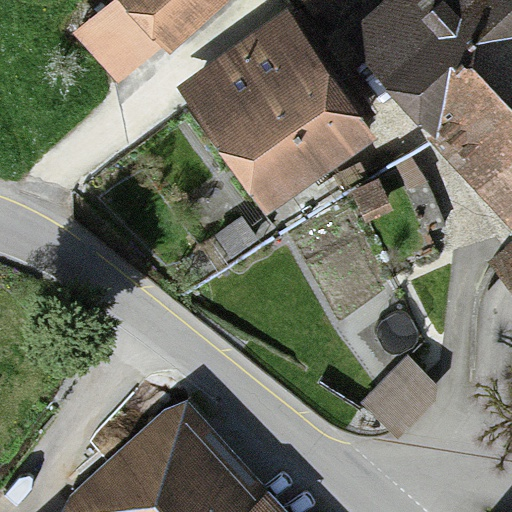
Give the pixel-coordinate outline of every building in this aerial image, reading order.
[(135,0),(158,26),(187,0),(135,0)] [(313,0),(327,16),(338,0),(313,0)] [(511,0),(438,0),(378,53),(511,194),(511,240),(491,264),(511,285),(511,0)] [(380,158),(300,23),(163,103),(243,238),(380,158)] [(255,511),(167,415),(81,493),(97,511),(255,511)]
